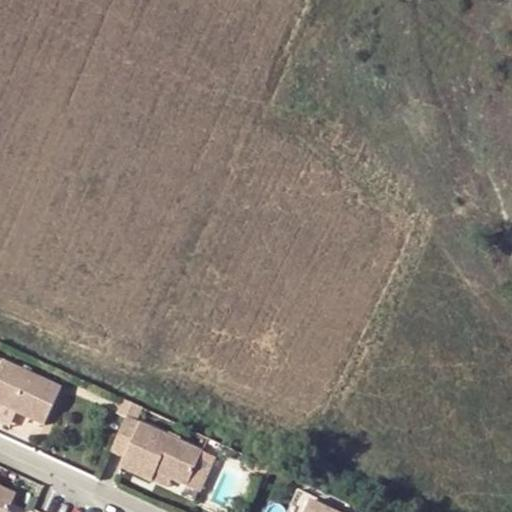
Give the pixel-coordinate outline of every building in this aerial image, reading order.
[(0,406),(41,426),(59,391),(0,362),(0,406)] [(123,403),(116,417),(124,422),(131,407),(123,403)] [(124,422),(137,428),(145,414),(131,407),(124,422)] [(119,469),(150,484),(155,477),(185,491),(201,458),(137,428),(124,422),(121,427),(117,437),(108,454),(123,462),(119,469)] [(114,424),(109,432),(117,437),(121,427),(114,424)] [(185,491),(155,477),(150,484),(181,499),(185,491)] [(0,511),(10,511),(15,501),(0,493),(0,511)]
